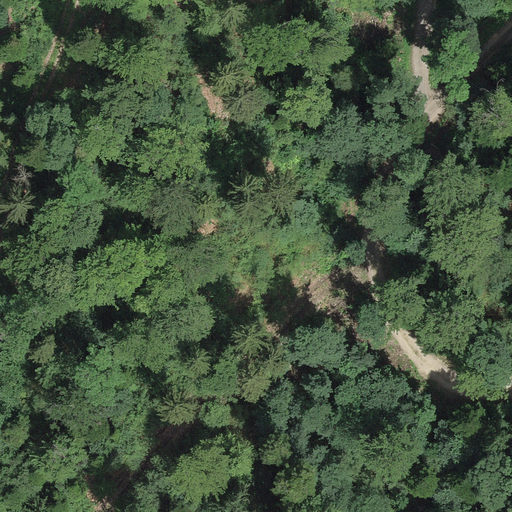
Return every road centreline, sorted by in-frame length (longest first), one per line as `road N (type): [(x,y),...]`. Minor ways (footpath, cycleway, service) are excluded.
road 1 (track): [(511,384),(484,390),(442,374),(393,327),(375,275),(371,215),(396,153),(427,110),(511,29)]
road 2 (track): [(0,200),(20,105),(67,29),(74,0)]
